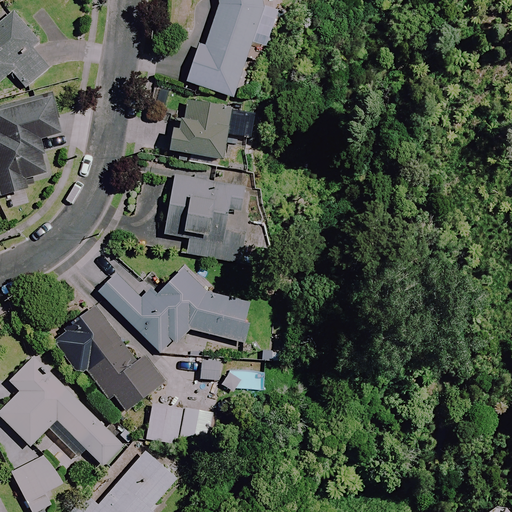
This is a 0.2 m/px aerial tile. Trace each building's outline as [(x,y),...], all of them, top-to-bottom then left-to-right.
[(215,0),(217,9),(204,48),(197,46),(184,84),(231,99),(261,10),(259,0),(215,0)] [(24,90),(47,70),(32,53),(39,47),(11,14),(0,22),(0,82),(10,74),(24,90)] [(228,113),(182,106),(178,132),(171,131),(167,154),(220,162),(228,113)] [(0,172),(31,142),(2,111),(0,112),(0,172)] [(244,187),(171,176),(160,252),(206,259),(239,264),(243,233),(224,231),(226,212),(240,214),(244,187)] [(115,275),(96,294),(156,354),(170,340),(174,344),(190,331),(239,345),(250,304),(207,292),(182,264),(140,301),(115,275)] [(160,381),(87,309),(50,346),(123,419),(160,381)] [(121,447),(33,359),(10,382),(20,393),(0,412),(0,419),(28,448),(46,430),(74,459),(83,450),(101,467),(121,447)] [(147,405),(142,443),(210,451),(215,413),(147,405)] [(175,481),(143,453),(97,506),(86,496),(71,511),(149,511),(148,511),(175,481)] [(59,486),(45,459),(11,476),(29,511),(38,511),(49,506),(43,494),(59,486)]
